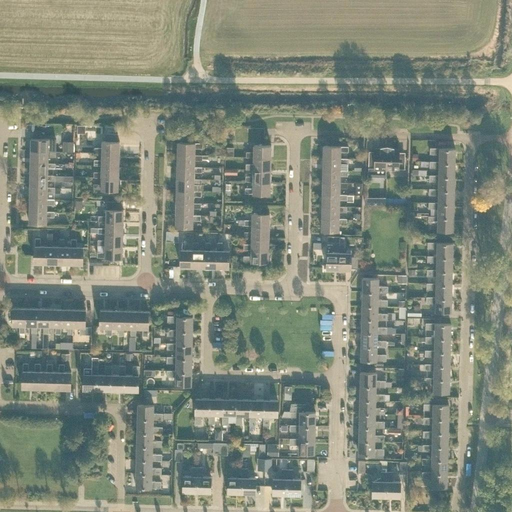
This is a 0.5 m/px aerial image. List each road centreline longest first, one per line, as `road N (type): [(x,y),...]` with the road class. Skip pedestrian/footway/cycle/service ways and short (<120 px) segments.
road 1 (residential): [(471,137),(458,511)]
road 2 (unclassified): [(511,82),(197,80)]
road 3 (tertiary): [(485,418),(511,178)]
road 4 (residential): [(120,511),(121,408),(0,405)]
road 5 (residential): [(338,377),(207,373),(209,291)]
road 6 (residential): [(294,132),(471,137)]
road 7 (residential): [(146,289),(149,123)]
road 8 (residential): [(0,285),(2,121)]
road 9 (residential): [(290,293),(294,132)]
road 10 (residential): [(146,289),(0,285)]
road 11 (residential): [(335,511),(338,377)]
road 12 (residential): [(338,377),(340,295),(290,293)]
